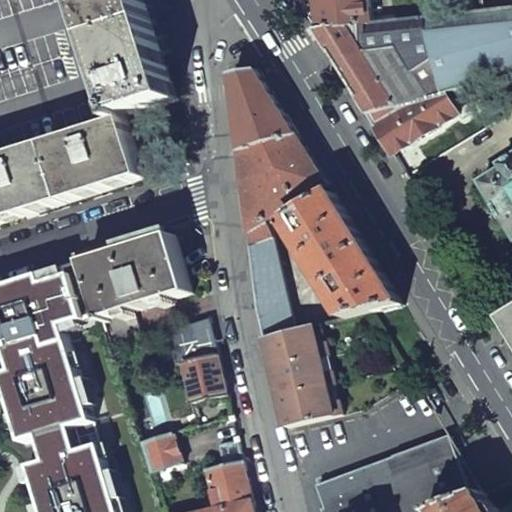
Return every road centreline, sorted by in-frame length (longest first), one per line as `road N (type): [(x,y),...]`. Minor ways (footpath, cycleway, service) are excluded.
road 1 (secondary): [(511,416),(258,0)]
road 2 (residential): [(224,197),(292,511)]
road 3 (residential): [(0,266),(224,197)]
road 4 (residential): [(209,0),(224,197)]
